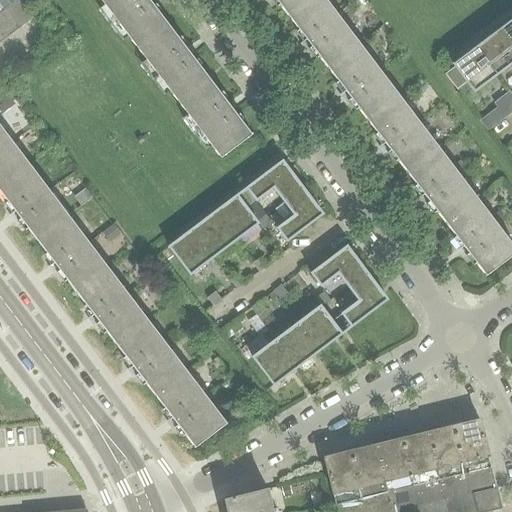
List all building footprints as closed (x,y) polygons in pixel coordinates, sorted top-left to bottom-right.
[(28,23),(38,16),(25,0),(17,0),(13,3),(28,23)] [(95,0),(134,51),(166,26),(145,0),(95,0)] [(273,0),(287,18),(311,0),(273,0)] [(358,46),(323,0),(311,0),(287,18),(327,70),(358,46)] [(28,23),(13,3),(4,10),(19,30),(28,23)] [(19,30),(4,10),(0,13),(0,25),(9,37),(19,30)] [(511,50),(511,18),(497,30),(511,50)] [(0,44),(9,37),(0,25),(0,44)] [(134,51),(177,105),(208,81),(166,26),(134,51)] [(474,47),(496,76),(511,63),(511,50),(497,30),(474,47)] [(327,70),(366,122),(398,98),(358,46),(327,70)] [(452,64),(473,93),(474,92),(496,76),(474,47),(452,64)] [(208,81),(177,105),(219,159),(250,135),(208,81)] [(366,122),(405,173),(437,149),(398,98),(366,122)] [(497,124),(505,118),(499,110),(491,116),(497,124)] [(0,185),(27,165),(0,128),(0,185)] [(405,173),(445,225),(476,201),(437,149),(405,173)] [(240,192),(249,205),(255,201),(258,199),(273,188),(283,202),(302,188),(282,161),(240,192)] [(0,185),(0,196),(34,241),(67,217),(27,165),(0,185)] [(276,229),(285,241),(286,242),(322,215),(302,188),(283,202),(294,216),(276,229)] [(85,189),(74,198),(81,207),(92,198),(85,189)] [(257,224),(245,208),(246,208),(236,195),(213,213),(234,241),(257,224)] [(484,277),(511,255),(511,248),(476,201),(445,225),(484,277)] [(212,258),(234,241),(213,213),(190,230),(212,258)] [(256,222),(263,231),(271,224),(265,216),(256,222)] [(73,293),(106,268),(67,217),(34,241),(73,293)] [(113,226),(103,233),(110,241),(120,234),(113,226)] [(168,247),(189,276),(190,275),(212,258),(190,230),(168,247)] [(337,274),(347,288),(366,273),(346,246),(310,274),(320,287),(337,274)] [(266,267),(260,258),(252,264),(258,273),(266,267)] [(73,293),(113,345),(145,320),(106,268),(73,293)] [(358,301),(349,307),(341,314),(341,315),(335,319),(345,332),(387,300),(366,273),(347,288),(358,301)] [(244,283),(238,275),(230,281),(236,290),(244,283)] [(281,286),(273,292),(279,300),(287,294),(281,286)] [(213,307),(221,301),(215,292),(207,299),(213,307)] [(321,308),(329,301),(323,293),(314,299),(321,308)] [(259,302),(250,309),(257,317),(265,311),(259,302)] [(341,334),(340,334),(331,322),(319,306),(296,324),(318,352),(341,334)] [(113,345),(152,397),(185,372),(145,320),(113,345)] [(242,328),(236,320),(227,326),(220,331),(227,340),(242,328)] [(295,369),(318,352),(296,324),(274,341),(295,369)] [(274,341),(252,357),(251,358),(273,386),(295,369),(274,341)] [(152,397),(191,448),(224,424),(185,372),(152,397)] [(474,511),(471,495),(494,490),(477,420),(322,458),(335,511),(474,511)] [(289,487),(282,488),(284,497),(291,495),(289,487)] [(271,511),(266,490),(224,500),(226,511),(271,511)] [(474,511),(488,511),(499,509),(494,490),(471,495),(474,511)]
